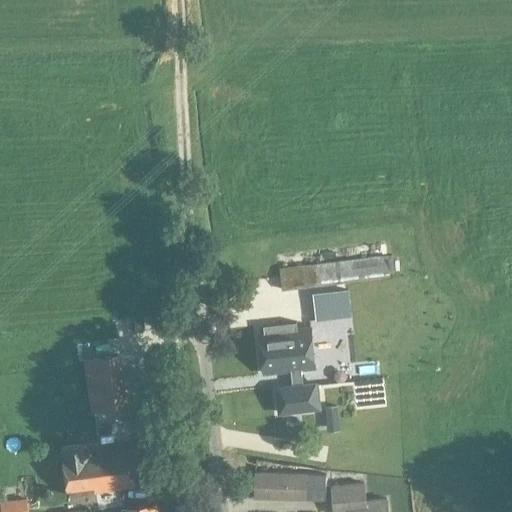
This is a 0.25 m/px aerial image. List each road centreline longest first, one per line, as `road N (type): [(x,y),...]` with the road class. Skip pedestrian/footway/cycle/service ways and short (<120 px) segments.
road 1 (track): [(198,306),(175,0)]
road 2 (residential): [(221,511),(198,306)]
